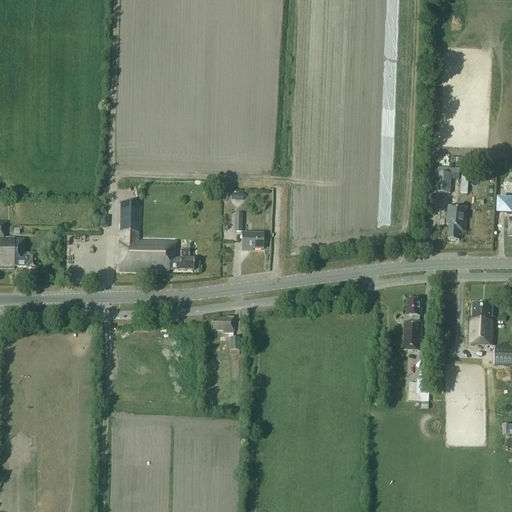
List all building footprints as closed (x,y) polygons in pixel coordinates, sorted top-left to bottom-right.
[(434,193),(450,194),(451,180),(459,181),(459,169),(437,167),(436,173),(434,193)] [(448,241),(459,241),(460,232),(462,232),(462,227),(460,227),(460,226),(456,226),(456,214),(449,214),(448,241)] [(99,227),(107,228),(108,217),(100,216),(99,227)] [(0,223),(0,269),(14,270),(14,268),(26,268),(26,269),(36,269),(37,255),(27,255),(23,255),(24,241),(14,240),(14,239),(4,239),(4,224),(0,223)] [(138,233),(120,233),(120,243),(119,243),(119,272),(169,273),(169,271),(193,271),(194,259),(176,259),(177,242),(138,241),(138,233)] [(263,250),(263,235),(242,234),(241,252),(248,252),(248,250),(263,250)] [(420,317),(421,302),(408,301),(407,316),(413,317),(412,323),(405,323),(403,351),(420,352),(422,324),(419,324),(419,317),(420,317)] [(468,346),(491,347),(494,347),(494,344),(495,318),(492,318),(493,305),(473,304),(472,320),(469,320),(468,346)] [(223,334),(228,334),(228,338),(230,338),(230,351),(239,351),(239,338),(233,338),(233,334),(234,318),(226,318),(226,319),(211,319),(211,331),(223,332),(223,334)] [(511,348),(494,347),(494,365),(511,366),(511,348)] [(416,380),(416,394),(416,403),(429,403),(429,394),(427,394),(428,381),(416,380)]
